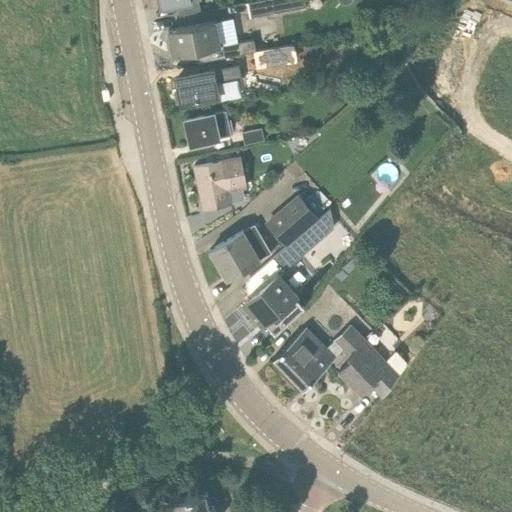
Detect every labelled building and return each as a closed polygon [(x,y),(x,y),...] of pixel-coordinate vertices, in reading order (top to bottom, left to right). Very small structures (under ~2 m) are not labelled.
[(157,0),(159,9),(163,8),(178,5),(180,15),(200,12),(197,0),(157,0)] [(304,0),(272,0),(275,12),(306,5),(304,0)] [(168,33),(165,37),(170,40),(173,56),(188,53),(201,61),(226,56),(251,51),(255,51),(253,38),(224,44),(220,42),(216,21),(187,27),(168,30),(168,33)] [(255,51),(251,51),(253,63),(285,57),(283,45),(255,51)] [(196,74),(176,78),(182,103),(201,99),(234,92),(232,82),(242,80),(239,65),(196,74)] [(205,115),(185,120),(191,144),(210,140),(220,138),(231,136),(226,111),(205,115)] [(261,127),(241,132),(244,144),(263,140),(261,127)] [(214,161),(194,165),(203,208),(222,204),(231,202),(229,191),(242,188),(239,172),(244,171),(241,156),(214,161)] [(244,199),(242,188),(229,191),(231,202),(244,199)] [(316,214),(299,194),(266,223),(283,243),(316,214)] [(249,277),(259,288),(259,289),(244,303),(262,324),(265,321),(274,332),(303,307),(294,297),(298,294),(280,274),(329,231),(317,218),(272,257),(249,277)] [(227,239),(210,250),(227,278),(244,268),(260,257),(244,229),(227,239)] [(326,347),(306,326),(273,357),(303,388),(335,357),(334,356),(342,348),(349,355),(364,339),(349,324),(333,339),(334,340),(326,347)] [(364,339),(349,355),(351,357),(338,371),(361,395),(372,385),(382,396),(399,374),(364,339)] [(511,451),(511,466),(500,486),(511,493),(511,435),(505,447),(511,451)] [(171,498),(173,505),(160,508),(160,511),(211,511),(206,490),(171,498)]
